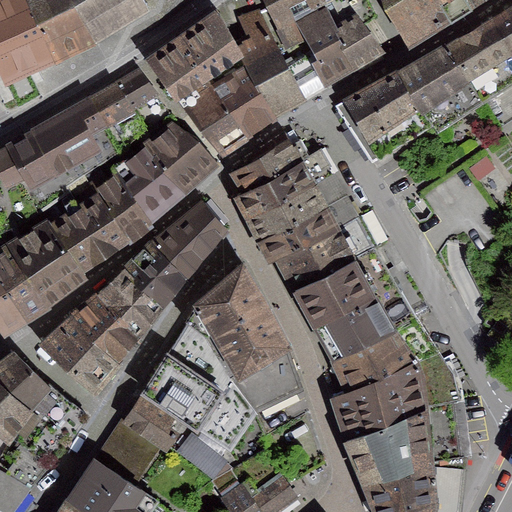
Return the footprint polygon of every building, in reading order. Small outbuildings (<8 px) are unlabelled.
[(55,54),(29,0),(0,0),(0,62),(7,77),(31,66),(55,54)] [(91,38),(73,0),(29,0),(55,54),(91,38)] [(73,0),(91,38),(152,9),(147,0),(73,0)] [(330,0),(266,0),(290,47),(308,37),(297,15),(315,7),(330,0)] [(355,64),(381,48),(363,23),(375,15),(368,0),(334,0),(345,22),(337,27),(335,28),(355,64)] [(385,0),(389,8),(410,45),(440,26),(425,0),(385,0)] [(469,6),(465,0),(425,0),(440,26),(469,6)] [(326,82),(355,64),(335,28),(337,27),(328,9),(319,14),(315,7),(297,15),(308,37),(314,49),(319,59),(315,61),(326,82)] [(511,7),(494,18),(511,49),(511,48),(511,7)] [(183,34),(207,76),(238,54),(242,51),(237,43),(218,8),(183,34)] [(243,61),(271,113),(274,111),(326,82),(315,61),(319,59),(314,49),(294,61),(292,57),(285,61),(271,35),(260,11),(242,19),(250,36),(237,43),(242,51),(238,54),(243,61)] [(494,18),(451,44),(483,101),(511,82),(511,48),(511,49),(494,18)] [(148,58),(178,97),(207,76),(183,34),(148,58)] [(483,101),(451,44),(401,72),(432,123),(438,130),(483,101)] [(215,83),(247,135),(276,114),(274,111),(271,113),(243,61),(236,66),(238,70),(215,83)] [(398,69),(346,99),(378,156),(392,148),(432,123),(401,72),(398,69)] [(140,71),(117,84),(132,107),(155,93),(140,71)] [(183,104),(222,150),(247,135),(215,83),(183,104)] [(117,84),(92,98),(103,122),(112,118),(126,146),(148,129),(132,107),(117,84)] [(30,185),(98,147),(93,136),(106,128),(103,122),(92,98),(40,127),(41,130),(10,147),(26,177),(30,185)] [(378,156),(346,99),(337,105),(372,160),(378,156)] [(176,124),(145,147),(185,190),(218,162),(197,137),(176,124)] [(299,139),(292,144),(286,132),(251,156),(254,162),(229,177),(241,197),(310,157),(299,139)] [(126,162),(117,170),(150,219),(185,190),(145,147),(138,152),(132,143),(120,152),(126,162)] [(26,177),(10,147),(0,152),(0,170),(8,186),(26,177)] [(335,174),(321,150),(310,157),(241,197),(232,201),(246,225),(335,174)] [(487,156),(470,169),(479,181),(496,169),(487,156)] [(87,174),(100,195),(128,235),(130,240),(151,223),(150,219),(117,170),(108,179),(100,168),(87,174)] [(349,195),(335,174),(246,225),(257,243),(349,195)] [(114,245),(128,235),(100,195),(54,225),(81,267),(114,245)] [(363,221),(349,195),(257,243),(270,268),(278,264),(363,221)] [(203,200),(153,242),(186,274),(227,226),(203,200)] [(50,219),(10,243),(50,300),(86,274),(81,267),(54,225),(50,219)] [(379,251),(363,221),(278,264),(296,297),(379,251)] [(153,242),(125,268),(162,305),(186,274),(153,242)] [(10,243),(0,249),(0,279),(25,317),(51,302),(50,300),(10,243)] [(399,287),(379,251),(296,297),(316,333),(399,287)] [(242,264),(199,302),(187,320),(188,321),(207,335),(231,378),(257,410),(303,388),(291,348),(242,264)] [(125,268),(100,291),(140,330),(162,305),(125,268)] [(0,331),(1,333),(25,317),(0,279),(0,331)] [(418,321),(399,287),(316,333),(334,367),(418,321)] [(100,291),(74,314),(117,358),(140,330),(100,291)] [(511,343),(511,312),(504,308),(489,334),(510,347),(511,343)] [(74,314),(43,342),(96,390),(119,360),(117,358),(74,314)] [(188,321),(146,391),(231,449),(257,410),(231,378),(207,335),(188,321)] [(440,355),(418,321),(334,367),(345,398),(396,378),(440,355)] [(0,362),(0,380),(29,409),(48,385),(15,351),(0,362)] [(334,402),(344,448),(430,412),(455,402),(460,402),(455,375),(444,362),(440,355),(396,378),(345,398),(334,402)] [(29,409),(0,380),(0,428),(10,436),(29,409)] [(48,385),(29,409),(48,423),(53,420),(57,423),(72,403),(50,383),(48,385)] [(141,395),(126,420),(159,443),(168,448),(182,424),(141,395)] [(460,402),(455,402),(461,459),(470,458),(464,401),(460,402)] [(461,459),(455,402),(430,412),(344,448),(362,492),(435,464),(461,459)] [(29,409),(10,436),(21,444),(23,442),(48,463),(73,435),(88,416),(72,403),(57,423),(53,420),(48,423),(29,409)] [(159,443),(126,420),(99,461),(133,483),(159,443)] [(0,452),(7,439),(10,436),(0,428),(0,452)] [(192,435),(179,450),(212,477),(225,461),(192,435)] [(16,461),(9,472),(31,485),(48,463),(23,442),(21,444),(10,436),(7,439),(9,449),(6,454),(16,461)] [(223,498),(233,511),(274,511),(297,495),(264,450),(230,470),(235,479),(225,487),(229,493),(223,498)] [(461,511),(470,458),(461,459),(435,464),(362,492),(370,511),(461,511)] [(96,459),(70,499),(88,511),(172,511),(173,510),(133,483),(99,461),(96,459)] [(0,505),(10,511),(28,489),(0,471),(0,505)] [(88,511),(70,499),(60,511),(88,511)]
